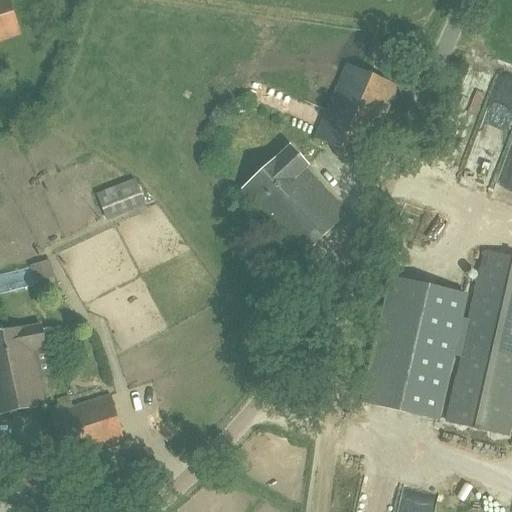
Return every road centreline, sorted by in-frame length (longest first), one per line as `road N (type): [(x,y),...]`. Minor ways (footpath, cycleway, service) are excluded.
road 1 (unclassified): [(154,511),(226,437),(343,275),(469,0)]
road 2 (track): [(343,275),(350,300),(321,511)]
